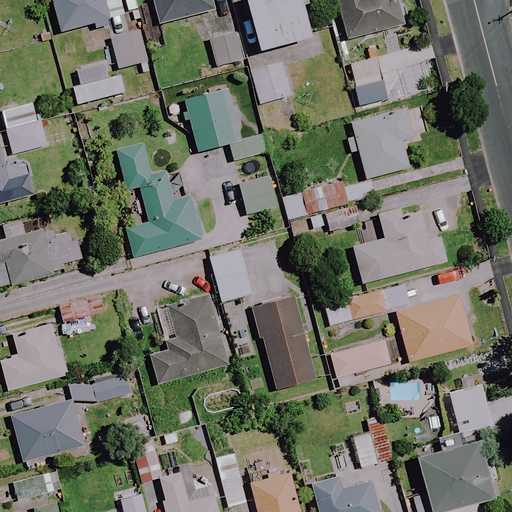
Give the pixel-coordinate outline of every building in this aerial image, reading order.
[(53,0),(62,34),(93,26),(94,32),(112,27),(111,21),(124,18),(119,0),(53,0)] [(152,0),(158,26),(214,14),(210,0),(152,0)] [(302,4),(309,2),(308,0),(245,0),(259,53),(318,38),(312,15),(305,16),(302,4)] [(335,0),(346,42),(398,28),(390,0),(335,0)] [(148,63),(140,33),(110,41),(119,71),(148,63)] [(238,33),(207,41),(215,70),(246,62),(238,33)] [(383,83),(377,60),(350,66),(356,90),(383,83)] [(291,97),(282,65),(250,73),(259,106),(291,97)] [(125,94),(120,78),(73,91),(77,108),(125,94)] [(387,101),(383,83),(356,90),(353,90),(357,108),(387,101)] [(198,154),(228,146),(233,163),(268,154),(263,135),(243,140),(230,91),(184,103),(198,154)] [(46,148),(36,103),(2,112),(13,156),(46,148)] [(405,110),(350,125),(354,138),(347,140),(351,154),(359,152),(366,180),(408,169),(401,140),(412,137),(405,110)] [(153,176),(145,145),(116,152),(126,191),(138,188),(148,224),(125,229),(133,259),(203,241),(192,197),(173,202),(166,173),(153,176)] [(9,182),(0,150),(0,204),(32,195),(27,177),(9,182)] [(374,197),(370,182),(344,190),(340,178),(299,190),(307,216),(374,197)] [(276,208),(268,179),(238,186),(246,215),(276,208)] [(307,216),(299,190),(278,196),(286,222),(307,216)] [(361,227),(357,207),(325,215),(329,234),(361,227)] [(403,221),(400,209),(378,215),(384,242),(353,249),(362,284),(446,263),(440,240),(429,242),(422,216),(403,221)] [(0,291),(64,272),(63,267),(83,261),(71,218),(51,224),(53,228),(24,236),(20,222),(1,228),(5,239),(0,240),(0,291)] [(250,296),(239,252),(210,259),(221,304),(250,296)] [(409,306),(404,285),(321,307),(326,327),(409,306)] [(99,293),(57,307),(63,326),(105,312),(99,293)] [(469,349),(465,329),(470,328),(466,312),(470,311),(467,295),(446,300),(395,313),(408,364),(469,349)] [(212,298),(166,310),(174,342),(164,345),(167,353),(150,358),(157,387),(230,367),(212,298)] [(316,381),(294,299),(253,311),(275,392),(316,381)] [(18,356),(0,361),(0,368),(6,392),(69,374),(54,321),(11,333),(18,356)] [(391,364),(384,339),(329,355),(336,380),(391,364)] [(88,385),(95,407),(127,397),(121,376),(88,385)] [(448,432),(455,430),(457,436),(493,425),(482,385),(446,396),(447,400),(439,402),(448,432)] [(392,409),(388,388),(376,390),(380,411),(392,409)] [(72,402),(10,415),(21,465),(83,452),(72,402)] [(382,424),(370,427),(372,435),(353,440),(360,470),(391,463),(382,424)] [(461,448),(459,440),(438,445),(440,453),(417,459),(430,511),(449,511),(496,500),(481,442),(461,448)] [(131,448),(138,481),(160,476),(154,444),(131,448)] [(245,505),(233,454),(214,459),(226,509),(245,505)] [(57,469),(10,483),(16,504),(63,490),(57,469)] [(195,502),(189,474),(161,480),(167,511),(218,511),(216,498),(195,502)] [(299,511),(291,475),(249,485),(256,511),(299,511)] [(344,489),(341,478),(311,485),(317,511),(380,511),(373,482),(344,489)] [(138,511),(135,491),(117,494),(120,511),(138,511)] [(54,511),(53,503),(34,508),(34,511),(54,511)]
